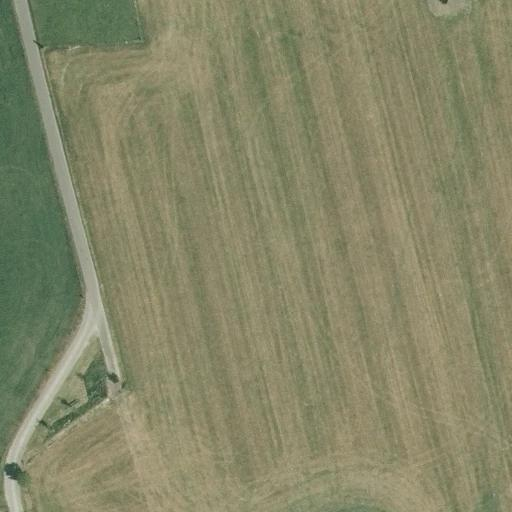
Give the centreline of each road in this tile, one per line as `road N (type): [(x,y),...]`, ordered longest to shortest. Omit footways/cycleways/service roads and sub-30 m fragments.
road 1 (unclassified): [(20,0),(98,310)]
road 2 (unclassified): [(16,511),(9,477),(17,444),(98,310)]
